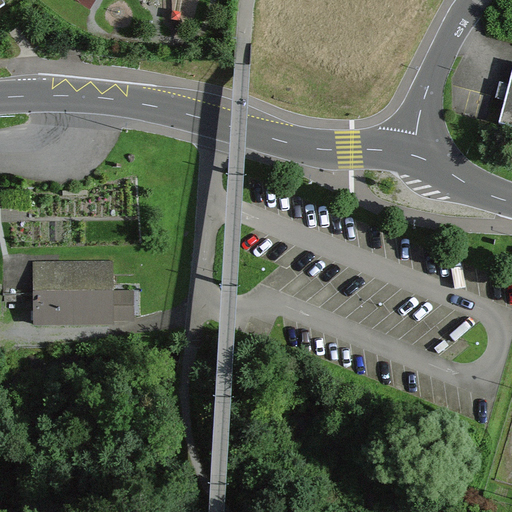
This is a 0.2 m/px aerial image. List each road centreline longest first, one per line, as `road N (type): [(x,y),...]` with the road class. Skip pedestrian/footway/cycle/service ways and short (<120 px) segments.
road 1 (secondary): [(0,96),(122,100),(316,148),(407,155)]
road 2 (residential): [(471,0),(432,76),(407,155)]
